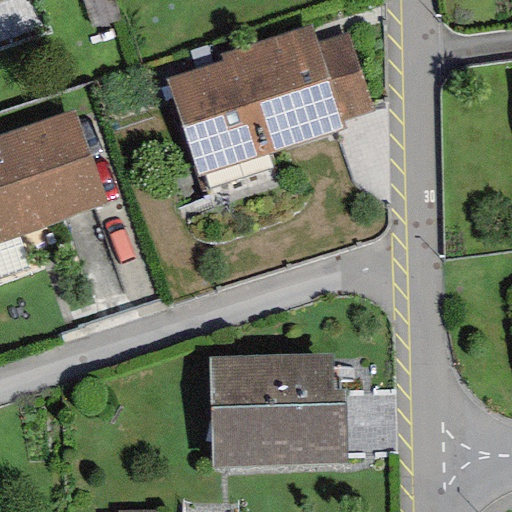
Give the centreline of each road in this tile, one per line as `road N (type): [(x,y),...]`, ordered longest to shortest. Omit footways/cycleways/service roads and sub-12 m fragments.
road 1 (residential): [(0,388),(378,267),(419,269)]
road 2 (residential): [(414,0),(419,269)]
road 3 (residential): [(419,269),(425,453)]
